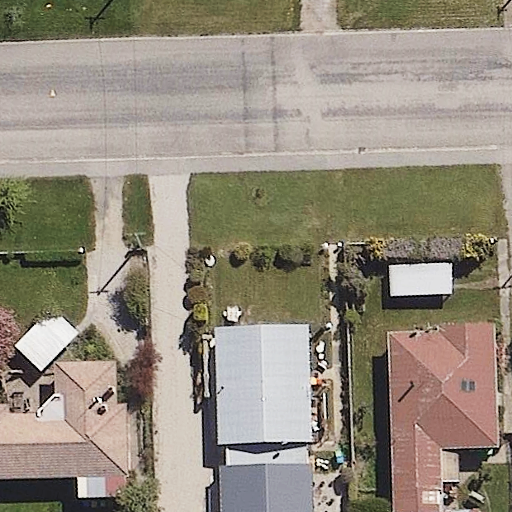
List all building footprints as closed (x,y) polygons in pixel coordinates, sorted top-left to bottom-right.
[(455,266),(386,267),(386,299),(455,299),(455,266)] [(81,339),(53,309),(13,346),(42,376),(81,339)] [(317,511),(313,324),(222,327),(226,511),(317,511)] [(488,345),(487,328),(392,331),(396,511),(443,511),(443,488),(466,487),(465,452),(507,451),(504,344),(488,345)] [(31,405),(0,405),(0,487),(78,486),(79,505),(127,504),(123,363),(60,365),(61,391),(31,392),(31,405)]
